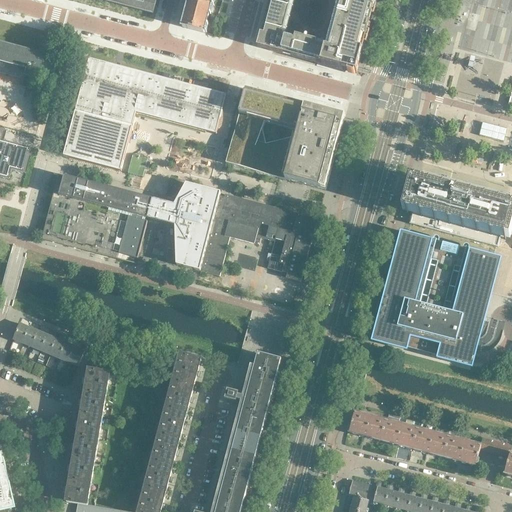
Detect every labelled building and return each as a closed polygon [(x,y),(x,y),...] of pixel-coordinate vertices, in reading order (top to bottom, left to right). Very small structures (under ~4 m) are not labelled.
[(153,14),(156,0),(103,0),(132,7),(132,8),(138,10),(138,9),(153,13),(152,14),(153,14)] [(185,16),(182,28),(204,33),(207,19),(211,6),(189,0),(187,11),(186,12),(185,15),(185,16)] [(350,65),(348,74),(355,76),(355,74),(356,74),(364,44),(367,45),(370,33),(368,32),(372,16),(374,17),(375,11),(373,11),(376,0),(269,0),(258,45),(257,48),(268,51),(342,70),(343,70),(342,69),(344,63),(350,65)] [(484,32),(503,36),(506,24),(494,21),(495,16),(489,15),(484,32)] [(454,47),(460,48),(461,45),(476,49),(479,39),(457,34),(454,47)] [(51,76),(56,59),(55,59),(29,52),(30,50),(0,41),(0,72),(22,79),(20,87),(21,87),(21,86),(31,89),(36,71),(51,76)] [(226,96),(120,68),(114,66),(89,59),(81,91),(74,115),(64,156),(63,157),(69,158),(121,172),(136,114),(216,135),(226,96)] [(345,117),(246,90),(226,164),(326,191),(345,117)] [(482,123),(479,136),(503,142),(506,129),(482,123)] [(25,174),(32,148),(3,141),(4,136),(0,134),(0,132),(1,130),(0,129),(0,177),(8,180),(11,170),(25,174)] [(510,240),(511,230),(511,207),(509,206),(511,195),(423,171),(420,183),(411,181),(403,211),(412,214),(409,224),(498,248),(500,237),(510,240)] [(59,196),(62,183),(58,182),(59,176),(59,175),(58,175),(53,194),(55,195),(43,239),(117,258),(128,214),(59,196)] [(153,200),(64,176),(62,183),(59,196),(128,214),(117,258),(117,259),(116,259),(116,260),(136,265),(136,264),(135,264),(118,259),(119,254),(137,259),(147,222),(144,221),(144,219),(148,219),(153,200)] [(259,246),(261,237),(272,240),(273,236),(276,237),(267,269),(287,274),(286,279),(301,283),(316,224),(297,219),(299,214),(225,195),(220,214),(191,206),(183,236),(207,242),(200,272),(220,277),(230,238),(259,246)] [(468,368),(498,257),(467,248),(467,247),(467,246),(467,245),(466,244),(465,244),(464,244),(463,244),(462,245),(462,246),(461,247),(437,241),(437,240),(438,239),(437,238),(437,237),(436,237),(436,236),(435,236),(434,236),(433,236),(433,237),(432,237),(432,238),(431,239),(398,230),(368,340),(468,368)] [(23,344),(30,328),(20,324),(14,340),(23,344)] [(32,348),(39,332),(30,328),(23,344),(32,348)] [(41,352),(48,336),(39,332),(32,348),(41,352)] [(50,356),(57,340),(48,336),(41,352),(50,356)] [(59,360),(66,343),(57,340),(50,356),(59,360)] [(68,363),(75,347),(66,343),(59,360),(68,363)] [(78,367),(84,351),(75,347),(68,363),(78,367)] [(198,372),(201,361),(180,355),(173,382),(194,387),(197,377),(199,378),(200,373),(198,372)] [(281,361),(258,355),(256,361),(248,359),(240,387),(239,394),(230,391),(227,401),(236,403),(233,417),(225,446),(217,475),(210,504),(207,511),(241,511),(249,483),(257,454),(265,425),(272,396),(281,361)] [(106,396),(110,374),(89,371),(87,380),(85,379),(85,380),(84,384),(86,385),(86,388),(85,393),(106,396)] [(191,398),(192,394),(194,387),(173,382),(166,409),(187,414),(190,403),(192,404),(193,399),(191,398)] [(102,418),(106,396),(85,393),(84,398),(84,401),(81,401),(80,406),(83,406),(82,410),(81,415),(102,418)] [(184,425),(185,420),(187,414),(166,409),(159,435),(180,441),(183,430),(185,430),(186,425),(184,425)] [(381,442),(387,422),(355,413),(351,426),(349,426),(348,430),(350,432),(349,434),(381,442)] [(98,440),(102,418),(81,415),(81,419),(80,423),(77,423),(77,428),(79,428),(78,437),(98,440)] [(412,450),(418,430),(387,422),(381,442),(412,450)] [(444,459),(449,438),(418,430),(412,450),(444,459)] [(177,451),(178,447),(180,441),(159,435),(152,462),(173,467),(176,456),(178,457),(179,452),(177,451)] [(95,462),(98,440),(78,437),(76,445),(74,445),(73,450),(75,450),(74,459),(95,462)] [(478,459),(480,450),(481,446),(449,438),(444,459),(476,467),(476,465),(478,465),(479,461),(478,459)] [(486,452),(489,440),(483,439),(481,446),(480,450),(486,452)] [(492,453),(495,442),(489,440),(486,452),(492,453)] [(497,455),(500,443),(495,442),(492,453),(497,455)] [(503,456),(506,445),(500,443),(497,455),(503,456)] [(510,454),(511,448),(511,446),(506,445),(503,456),(509,458),(510,454)] [(0,511),(12,509),(15,508),(2,453),(0,453),(0,511)] [(91,484),(95,462),(74,459),(72,467),(70,467),(69,472),(72,472),(70,481),(91,484)] [(170,478),(171,473),(173,467),(152,462),(145,488),(166,494),(169,483),(171,483),(172,478),(170,478)] [(89,495),(91,484),(70,481),(69,489),(66,488),(65,493),(68,494),(66,503),(78,505),(84,506),(87,506),(89,495)] [(362,499),(366,485),(352,481),(348,496),(354,498),(354,497),(362,499)] [(385,506),(389,491),(387,490),(380,488),(381,483),(377,482),(375,487),(377,488),(373,503),(385,506)] [(373,503),(377,488),(375,487),(366,485),(362,499),(369,501),(373,503)] [(396,509),(400,494),(398,493),(391,491),(392,486),(388,485),(387,490),(389,491),(385,506),(396,509)] [(166,505),(163,504),(166,494),(145,488),(139,511),(161,511),(162,509),(164,510),(166,505)] [(411,497),(409,496),(402,494),(404,489),(399,488),(398,493),(400,494),(396,509),(407,511),(411,497)] [(420,499),(413,497),(415,492),(411,491),(409,496),(411,497),(407,511),(408,511),(419,511),(423,500),(420,499)] [(431,511),(434,503),(432,502),(425,500),(426,495),(422,494),(420,499),(423,500),(419,511),(431,511)] [(363,511),(365,511),(369,501),(362,499),(354,497),(354,498),(351,506),(346,505),(345,509),(350,511),(351,509),(363,511)] [(443,511),(445,506),(443,505),(436,503),(437,498),(433,497),(432,502),(434,503),(431,511),(443,511)] [(455,511),(456,509),(454,508),(447,506),(449,501),(444,500),(443,505),(445,506),(443,511),(455,511)] [(467,511),(468,511),(466,511),(459,509),(460,504),(456,503),(454,508),(456,509),(455,511),(467,511)]
